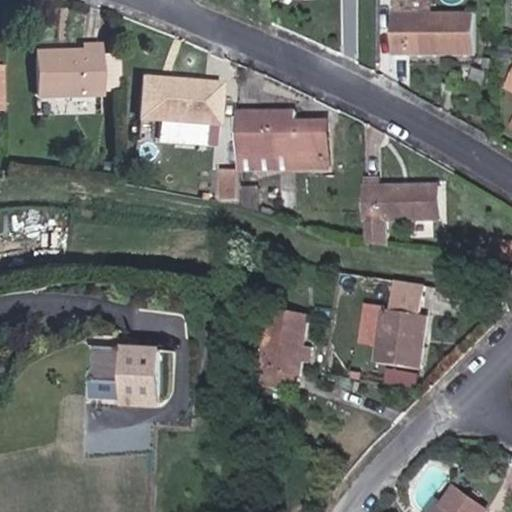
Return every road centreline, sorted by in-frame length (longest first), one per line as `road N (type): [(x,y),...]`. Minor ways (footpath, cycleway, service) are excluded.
road 1 (residential): [(162,0),(511,172)]
road 2 (residential): [(340,511),(511,338)]
